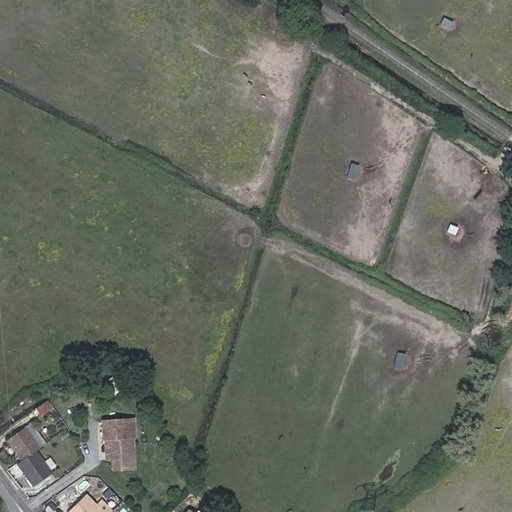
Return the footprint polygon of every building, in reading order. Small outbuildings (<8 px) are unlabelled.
[(179,420),(182,403),(175,402),(172,419),(179,420)] [(128,422),(104,424),(105,442),(112,442),(113,453),(107,454),(108,463),(114,462),(115,472),(135,470),(133,440),(129,440),(128,422)] [(135,422),(128,422),(129,440),(133,440),(136,439),(135,422)] [(41,458),(45,454),(28,436),(12,451),(29,469),(41,458)] [(112,442),(105,442),(106,454),(107,454),(113,453),(112,442)] [(44,494),(60,478),(41,458),(29,469),(25,473),(44,494)] [(114,511),(116,510),(106,498),(100,504),(88,490),(69,508),(72,511),(114,511)]
